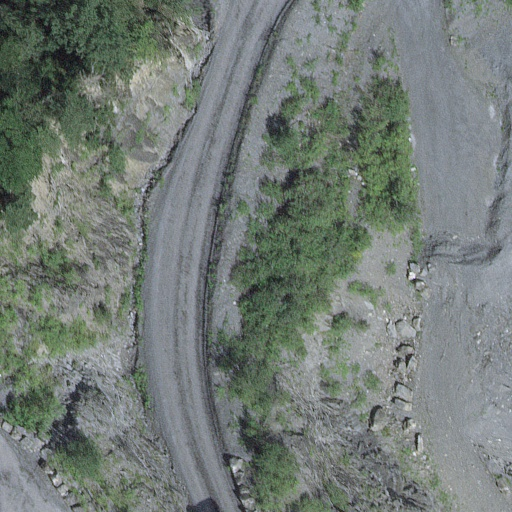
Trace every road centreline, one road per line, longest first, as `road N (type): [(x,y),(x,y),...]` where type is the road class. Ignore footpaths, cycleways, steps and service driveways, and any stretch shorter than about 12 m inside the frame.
road 1 (track): [(292,0),(198,198),(250,470),(288,511)]
road 2 (track): [(84,511),(26,450),(0,501)]
